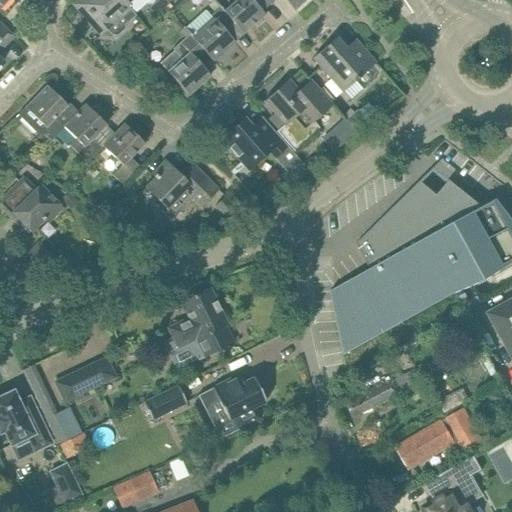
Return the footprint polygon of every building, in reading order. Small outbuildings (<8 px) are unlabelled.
[(0,0),(0,9),(9,0),(0,0)] [(136,15),(127,5),(122,0),(77,0),(72,4),(100,36),(108,29),(105,24),(115,15),(119,20),(123,16),(129,22),(136,15)] [(192,38),(205,52),(213,61),(234,42),(225,31),(234,23),(223,10),(214,0),(208,5),(214,12),(211,15),(214,18),(193,37),(192,38)] [(234,0),(223,10),(234,23),(244,34),(265,15),(262,11),(271,3),(268,0),(234,0)] [(268,0),(271,3),(274,0),(284,0),(294,11),(306,0),(268,0)] [(0,64),(3,61),(0,57),(0,48),(13,36),(0,23),(0,64)] [(192,38),(193,37),(183,26),(179,30),(185,38),(172,49),(182,59),(168,72),(188,95),(210,76),(196,60),(205,52),(192,38)] [(342,92),(375,63),(355,39),(345,48),(336,38),(312,58),(342,92)] [(288,80),(264,101),(274,113),(268,119),(278,130),(275,133),(287,145),(288,144),(293,150),(319,128),(314,122),(327,109),(331,106),(309,81),(297,91),(288,80)] [(50,140),(64,126),(55,118),(67,106),(46,85),(25,107),(44,127),(41,131),(50,140)] [(85,104),(64,126),(75,137),(69,144),(86,161),(101,146),(93,138),(105,125),(85,104)] [(352,111),(344,117),(346,120),(345,121),(356,133),(369,123),(359,110),(355,114),(352,111)] [(235,127),(222,138),(249,169),(264,155),(270,150),(275,155),(287,145),(275,133),(262,117),(251,128),(247,123),(243,119),(235,127)] [(345,121),(333,131),(344,143),(356,133),(345,121)] [(123,123),(101,146),(121,165),(111,175),(122,185),(140,166),(131,157),(144,144),(123,123)] [(192,199),(200,207),(218,189),(191,162),(179,175),(165,160),(151,174),(155,177),(145,188),(174,216),(192,199)] [(23,177),(0,199),(0,207),(9,217),(12,213),(31,233),(45,219),(48,223),(63,208),(40,184),(35,189),(23,177)] [(344,355),(511,262),(511,229),(493,214),(488,217),(483,209),(485,208),(475,200),(408,194),(356,244),(370,269),(330,291),(344,355)] [(215,206),(222,214),(232,204),(225,196),(215,206)] [(26,256),(49,277),(62,264),(38,242),(26,256)] [(233,343),(224,325),(227,324),(209,288),(180,302),(188,318),(167,328),(177,348),(189,342),(198,360),(233,343)] [(511,299),(495,308),(511,338),(511,299)] [(479,341),(465,317),(452,324),(454,327),(451,329),(452,331),(449,333),(456,345),(467,339),(471,345),(479,341)] [(64,401),(100,383),(90,364),(54,381),(64,401)] [(269,397),(259,378),(255,380),(253,378),(243,383),(238,375),(198,395),(204,408),(218,401),(228,420),(233,418),(238,428),(219,438),(219,439),(260,418),(254,407),(265,401),(264,399),(269,397)] [(353,418),(371,409),(413,388),(406,375),(394,381),(392,377),(344,402),(353,418)] [(143,403),(151,419),(186,403),(178,386),(143,403)] [(0,394),(0,432),(0,433),(4,431),(11,445),(28,437),(35,451),(52,443),(29,397),(19,402),(13,391),(8,393),(7,391),(0,394)] [(54,413),(65,439),(82,431),(70,406),(54,413)] [(464,408),(446,418),(458,441),(464,451),(482,441),(464,408)] [(397,446),(409,469),(457,442),(445,419),(397,446)] [(89,429),(98,449),(119,440),(111,420),(89,429)] [(482,469),(474,455),(423,484),(424,485),(425,484),(434,501),(423,507),(426,511),(472,511),(467,503),(482,495),(471,475),(482,469)] [(65,502),(82,494),(67,463),(50,472),(65,502)] [(148,471),(113,486),(120,504),(155,488),(148,471)] [(195,511),(192,501),(164,511),(195,511)]
